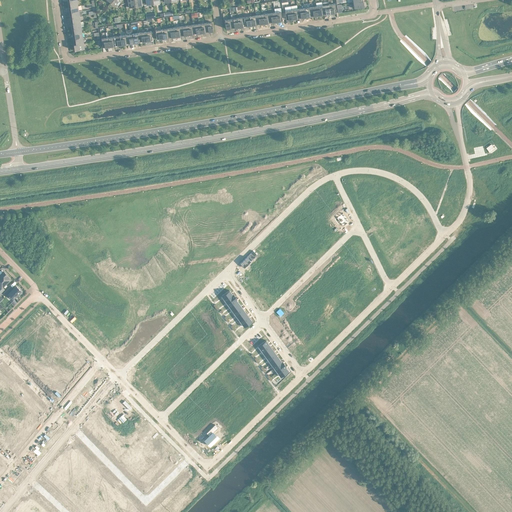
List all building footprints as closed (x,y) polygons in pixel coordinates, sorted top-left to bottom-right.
[(490,152),(495,148),(491,143),(486,147),(490,152)] [(359,179),(351,180),(352,189),(360,188),(360,191),(363,190),(364,181),(359,181),(359,179)] [(372,179),(369,189),(377,192),(380,181),(372,179)] [(325,191),(321,194),(326,200),(329,199),(337,196),(332,186),(324,190),(325,191)] [(316,195),(311,200),(317,206),(314,208),(318,212),(321,209),(319,207),(324,203),(316,195)] [(306,205),(301,210),(307,216),(304,218),(308,222),(311,219),(309,217),(313,213),(306,205)] [(343,212),(337,217),(340,222),(343,225),(349,221),(343,212)] [(376,213),(368,220),(371,223),(379,216),(376,213)] [(296,215),(291,220),(296,225),(294,228),(298,231),(301,229),(299,227),(303,223),(296,215)] [(389,224),(375,234),(380,241),(388,234),(391,237),(395,233),(399,229),(397,226),(393,229),(389,224)] [(331,225),(327,229),(335,237),(339,233),(331,225)] [(285,227),(281,231),(288,239),(293,234),(294,236),(297,234),(292,229),(290,231),(285,227)] [(327,229),(323,233),(330,241),(335,237),(327,229)] [(281,231),(277,235),(281,239),(279,242),(284,247),(286,245),(284,243),(288,239),(281,231)] [(317,239),(313,243),(321,251),(325,247),(317,239)] [(270,241),(266,245),(273,253),(278,249),(279,251),(282,248),(277,243),(275,246),(270,241)] [(357,241),(351,245),(354,249),(352,251),(356,256),(364,250),(357,241)] [(313,243),(309,247),(316,255),(321,251),(313,243)] [(393,249),(387,255),(395,263),(402,257),(400,255),(403,251),(395,243),(391,246),(393,249)] [(266,245),(262,250),(266,254),(264,256),(269,261),(271,259),(269,257),(273,253),(266,245)] [(303,253),(299,257),(306,265),(311,260),(303,253)] [(345,253),(340,257),(346,263),(343,265),(347,269),(350,266),(348,265),(352,260),(345,253)] [(299,257),(295,261),(302,269),(306,265),(299,257)] [(334,263),(330,267),(337,275),(342,271),(334,263)] [(253,264),(245,270),(249,275),(257,269),(253,264)] [(289,266),(285,271),(292,278),(297,274),(289,266)] [(330,267),(326,271),(333,279),(337,275),(330,267)] [(257,269),(249,275),(252,279),(260,273),(257,269)] [(0,274),(0,284),(1,285),(4,282),(6,283),(9,280),(8,278),(9,278),(6,275),(7,274),(4,271),(0,274)] [(285,271),(280,275),(288,283),(292,278),(285,271)] [(364,274),(362,276),(366,281),(368,279),(374,284),(379,280),(370,271),(366,275),(364,274)] [(260,273),(252,279),(255,283),(263,278),(260,273)] [(320,277),(316,281),(323,289),(328,285),(320,277)] [(263,278),(255,283),(258,288),(266,282),(263,278)] [(357,284),(353,288),(361,297),(366,292),(361,286),(363,284),(358,279),(356,282),(357,284)] [(316,281),(311,285),(319,293),(323,289),(316,281)] [(266,282),(258,288),(261,292),(269,286),(266,282)] [(15,285),(11,290),(8,287),(3,292),(8,297),(10,295),(13,297),(15,295),(16,296),(20,293),(19,292),(20,290),(20,291),(21,290),(15,285)] [(269,286),(261,292),(264,297),(273,291),(269,286)] [(229,290),(221,295),(225,300),(233,294),(232,294),(229,290)] [(346,295),(342,299),(350,307),(355,303),(350,297),(352,295),(348,290),(345,293),(346,295)] [(273,291),(264,297),(268,301),(276,295),(273,291)] [(306,291),(302,295),(309,303),(314,298),(306,291)] [(233,294),(225,300),(228,304),(236,298),(233,294)] [(302,295),(297,299),(305,307),(309,303),(302,295)] [(236,298),(228,304),(231,309),(239,303),(236,299),(236,298)] [(239,303),(231,309),(234,313),(242,307),(239,303)] [(332,305),(329,308),(333,313),(336,310),(341,316),(346,311),(338,303),(334,307),(332,305)] [(206,304),(201,309),(209,316),(213,312),(206,304)] [(242,307),(234,313),(238,317),(245,312),(242,307)] [(201,309),(197,313),(205,321),(209,316),(201,309)] [(326,315),(322,319),(329,326),(334,322),(329,318),(332,316),(327,311),(324,313),(326,315)] [(245,312),(238,317),(241,322),(248,316),(245,312)] [(290,314),(282,320),(285,325),(293,319),(290,314)] [(248,316),(241,322),(244,326),(252,321),(248,316)] [(293,319),(285,325),(288,329),(296,323),(293,319)] [(316,321),(313,323),(318,328),(321,326),(325,331),(329,326),(322,319),(318,322),(316,321)] [(296,323),(288,329),(291,333),(299,328),(296,323)] [(299,328),(291,333),(295,338),(303,332),(299,328)] [(224,329),(220,333),(227,341),(231,337),(224,329)] [(303,332),(295,338),(298,342),(306,336),(303,332)] [(220,333),(215,337),(223,345),(227,341),(220,333)] [(306,336),(298,342),(301,347),(309,341),(306,336)] [(266,340),(258,345),(261,350),(269,344),(266,340)] [(13,341),(6,348),(10,352),(17,345),(13,341)] [(309,341),(301,347),(304,351),(312,345),(309,341)] [(211,343),(207,347),(214,355),(219,350),(211,343)] [(269,344),(261,350),(264,354),(272,349),(269,344)] [(17,345),(10,352),(14,356),(21,349),(17,345)] [(207,347),(202,351),(210,359),(214,355),(207,347)] [(14,356),(13,357),(17,361),(25,353),(21,349),(14,356)] [(78,349),(76,352),(79,355),(76,359),(84,366),(88,362),(81,356),(83,353),(78,349)] [(272,349),(264,354),(268,359),(275,353),(272,349)] [(243,352),(239,356),(247,364),(251,360),(243,352)] [(25,353),(18,360),(21,364),(28,357),(25,353)] [(275,353),(268,359),(271,363),(278,357),(275,353)] [(198,356),(193,360),(201,368),(205,364),(198,356)] [(239,356),(235,360),(242,368),(247,364),(239,356)] [(29,357),(21,364),(25,368),(32,361),(29,357)] [(278,357),(271,363),(274,367),(282,361),(281,361),(278,357)] [(69,360),(67,363),(72,367),(74,364),(81,370),(84,366),(76,359),(72,363),(69,360)] [(193,360),(189,364),(197,372),(201,368),(193,360)] [(32,361),(25,368),(29,372),(36,365),(32,361)] [(282,361),(274,367),(277,372),(285,366),(282,361)] [(144,362),(135,370),(136,370),(141,375),(141,376),(142,375),(145,378),(152,371),(149,368),(150,367),(149,367),(144,362),(145,362),(144,362)] [(67,363),(64,366),(68,368),(64,372),(73,380),(77,375),(69,369),(71,367),(67,363)] [(230,364),(226,369),(234,376),(238,372),(230,364)] [(36,365),(29,372),(33,375),(40,368),(36,365)] [(285,366),(277,372),(280,376),(288,371),(285,366)] [(40,368),(33,375),(37,379),(44,372),(40,368)] [(155,378),(150,383),(156,390),(165,381),(158,375),(161,372),(157,369),(152,375),(155,378)] [(184,369),(180,373),(187,381),(192,377),(184,369)] [(226,369),(222,373),(229,381),(234,376),(226,369)] [(58,374),(55,376),(60,380),(62,378),(70,384),(73,380),(64,372),(61,376),(58,374)] [(180,373),(175,377),(183,385),(187,381),(180,373)] [(55,376),(53,379),(56,382),(53,386),(62,393),(65,389),(58,383),(60,380),(55,376)] [(259,380),(255,384),(263,391),(267,387),(263,383),(265,381),(260,376),(257,378),(259,380)] [(217,377),(213,381),(220,389),(225,385),(217,377)] [(213,381),(209,386),(216,393),(220,389),(213,381)] [(250,386),(247,388),(252,394),(254,391),(258,396),(263,391),(255,384),(251,387),(250,386)] [(46,387),(44,390),(49,394),(51,392),(58,398),(62,393),(53,386),(50,390),(46,387)] [(7,390),(3,394),(5,397),(7,395),(10,399),(19,391),(15,387),(10,392),(7,390)] [(243,393),(237,398),(246,407),(252,402),(247,397),(249,395),(244,389),(241,391),(243,393)] [(204,390),(200,394),(207,402),(212,398),(204,390)] [(19,391),(10,399),(14,403),(13,404),(15,407),(20,402),(17,400),(23,395),(19,391)] [(111,393),(110,395),(120,403),(123,399),(121,397),(120,397),(119,396),(118,396),(113,391),(111,393)] [(200,394),(196,398),(203,406),(207,402),(200,394)] [(109,397),(107,399),(108,399),(117,407),(120,403),(110,395),(109,396),(109,397)] [(108,399),(104,403),(111,409),(115,405),(108,399)] [(103,405),(100,407),(108,413),(111,409),(104,403),(103,404),(103,405)] [(99,409),(97,412),(104,418),(108,413),(100,407),(99,409)] [(185,407),(178,414),(183,419),(186,416),(187,417),(191,413),(185,407)] [(35,410),(32,414),(39,420),(42,416),(35,410)] [(227,414),(220,422),(226,428),(234,420),(231,417),(233,415),(229,411),(227,414)] [(96,413),(94,416),(101,422),(104,418),(97,412),(96,413)] [(130,412),(121,421),(124,424),(123,425),(127,429),(126,429),(129,432),(135,426),(132,423),(136,419),(133,416),(133,415),(130,412)] [(32,414),(28,418),(35,424),(39,420),(32,414)] [(92,417),(90,419),(93,422),(97,426),(101,422),(94,416),(92,417)] [(28,418),(25,423),(32,428),(35,424),(28,418)] [(199,418),(190,426),(196,432),(197,431),(200,434),(206,427),(203,424),(204,423),(199,418)] [(88,422),(87,424),(94,430),(97,426),(90,420),(88,422)] [(25,423),(21,427),(28,433),(32,428),(25,423)] [(86,425),(83,428),(88,432),(89,433),(90,434),(94,430),(87,424),(86,425),(85,425),(86,425)] [(143,424),(135,433),(140,438),(141,438),(143,441),(148,436),(145,433),(149,430),(143,424)] [(207,437),(204,439),(205,440),(204,441),(208,445),(209,444),(210,445),(212,442),(213,443),(216,440),(216,439),(218,437),(213,431),(217,427),(214,424),(206,432),(209,435),(207,437)] [(21,427),(18,431),(25,437),(29,433),(28,433),(21,427)] [(18,431),(14,435),(21,441),(22,441),(25,437),(18,431)] [(109,434),(104,439),(105,440),(105,441),(106,441),(104,443),(107,446),(108,448),(107,448),(115,441),(109,434)] [(14,435),(11,439),(18,445),(21,441),(14,435)] [(151,438),(145,444),(148,447),(148,446),(154,452),(163,444),(156,438),(153,440),(151,438)] [(11,439),(7,443),(14,449),(18,445),(11,439)] [(115,441),(107,448),(112,453),(114,450),(115,450),(114,450),(115,449),(117,452),(122,447),(115,441)] [(7,443),(4,448),(11,454),(14,449),(7,443)] [(66,448),(62,453),(63,453),(71,460),(77,453),(73,450),(71,452),(66,448)] [(125,450),(119,455),(121,457),(122,458),(120,459),(123,462),(123,463),(123,462),(124,464),(123,464),(123,465),(131,457),(125,450)] [(63,453),(59,458),(64,462),(62,465),(66,467),(72,460),(71,460),(63,453)] [(131,457),(123,465),(128,469),(130,467),(131,466),(133,468),(138,464),(131,457)] [(90,465),(83,471),(87,475),(93,468),(90,465)] [(140,466),(135,471),(136,473),(137,473),(137,474),(136,476),(138,479),(140,480),(139,481),(147,473),(140,466)] [(46,472),(54,479),(55,480),(61,473),(58,470),(56,472),(51,468),(47,473),(46,472)] [(93,468),(87,475),(90,478),(97,472),(93,468)] [(188,470),(183,475),(189,481),(186,483),(191,488),(193,485),(191,483),(196,478),(194,476),(194,475),(192,472),(191,473),(188,470)] [(46,472),(42,477),(47,481),(45,483),(49,486),(54,479),(46,472)] [(97,472),(90,478),(94,482),(101,476),(97,472)] [(147,473),(139,481),(143,485),(146,483),(147,482),(149,484),(153,480),(147,473)] [(101,476),(94,482),(98,486),(105,479),(101,476)] [(105,479),(98,486),(102,490),(108,484),(109,483),(105,479)] [(108,484),(102,490),(105,494),(112,488),(108,484)] [(65,486),(60,491),(63,493),(61,495),(65,499),(65,500),(72,492),(65,486)] [(112,488),(105,494),(109,498),(116,491),(112,488)] [(30,491),(26,495),(33,502),(37,497),(30,491)] [(116,491),(109,498),(113,502),(120,495),(116,491)] [(72,492),(65,500),(69,505),(72,502),(73,501),(75,503),(79,499),(72,492)] [(162,494),(157,499),(160,502),(159,502),(162,505),(163,505),(165,507),(170,502),(172,505),(175,502),(171,498),(168,500),(162,494)] [(26,495),(23,500),(30,506),(33,502),(26,495)] [(120,495),(113,502),(117,506),(123,499),(124,499),(120,495)] [(123,499),(117,506),(120,509),(127,503),(123,499)] [(23,500),(19,504),(26,510),(30,506),(23,500)] [(83,502),(78,507),(80,509),(78,511),(79,511),(86,511),(90,508),(83,502)] [(127,503),(120,509),(123,511),(125,511),(131,507),(127,503)]
